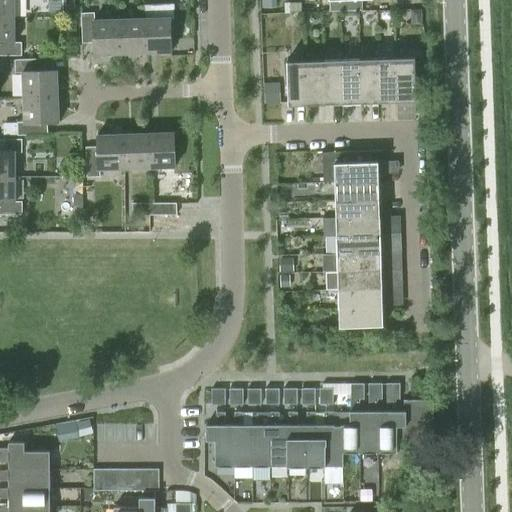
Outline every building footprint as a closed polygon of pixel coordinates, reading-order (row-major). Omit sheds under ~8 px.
[(0,0),(0,19),(15,20),(15,0),(0,0)] [(74,0),(62,0),(63,8),(75,8),(74,0)] [(261,0),(262,9),(275,9),(274,0),(261,0)] [(328,0),(330,11),(362,10),(361,0),(328,0)] [(120,55),(119,19),(93,20),(93,13),(81,13),(82,44),(94,43),(95,56),(120,55)] [(170,17),(144,18),(146,53),(171,52),(170,17)] [(144,18),(119,19),(120,55),(146,53),(144,18)] [(15,20),(0,19),(0,55),(22,56),(21,42),(15,42),(15,20)] [(415,56),(396,57),(397,101),(415,101),(416,101),(416,96),(424,96),(426,96),(425,59),(423,59),(415,59),(415,56)] [(396,57),(378,58),(379,102),(397,101),(396,57)] [(360,58),(342,59),(343,103),(362,103),(360,58)] [(378,58),(360,58),(362,103),(379,102),(378,58)] [(23,73),(24,99),(59,97),(58,71),(45,72),(45,59),(15,60),(15,73),(23,73)] [(324,59),(306,60),(307,104),(326,104),(324,59)] [(342,59),(324,59),(326,104),(343,103),(342,59)] [(307,104),(306,60),(287,61),(289,105),(307,104)] [(269,82),(269,101),(287,100),(286,82),(269,82)] [(59,97),(24,99),(25,122),(17,123),(17,136),(47,135),(47,124),(60,123),(59,97)] [(174,133),(148,134),(150,169),(175,168),(174,133)] [(148,134),(123,135),(125,170),(150,169),(148,134)] [(125,170),(123,135),(98,136),(98,147),(85,147),(86,177),(100,177),(100,171),(125,170)] [(0,178),(16,178),(16,153),(22,153),(22,139),(0,139),(0,178)] [(333,153),(335,182),(379,181),(378,162),(370,162),(370,151),(333,153)] [(16,178),(0,178),(0,215),(22,215),(22,202),(16,202),(16,178)] [(335,182),(335,200),(380,199),(379,181),(335,182)] [(323,219),(380,217),(380,199),(335,200),(336,218),(323,219)] [(132,215),(147,215),(147,203),(132,203),(132,215)] [(147,203),(147,215),(177,216),(177,203),(147,203)] [(336,236),(381,235),(380,217),(323,219),(323,236),(336,236)] [(336,236),(337,254),(381,253),(381,235),(336,236)] [(337,254),(338,272),(382,271),(381,253),(337,254)] [(338,272),(338,290),(383,289),(382,271),(338,272)] [(338,290),(339,309),(383,307),(383,289),(338,290)] [(383,307),(339,309),(340,327),(384,326),(383,307)] [(371,384),(371,413),(371,425),(361,425),(362,452),(379,452),(379,425),(389,425),(388,413),(379,413),(379,400),(384,400),(384,384),(371,384)] [(388,384),(388,413),(389,425),(379,425),(379,452),(398,452),(398,439),(406,439),(405,412),(397,412),(396,400),(402,400),(401,384),(388,384)] [(344,425),(344,452),(345,452),(362,452),(361,425),(371,425),(371,413),(361,413),(361,400),(366,400),(366,385),(352,385),(352,413),(352,425),(344,425)] [(211,405),(225,405),(225,389),(211,389),(211,405)] [(229,405),(243,405),(243,389),(229,389),(229,405)] [(247,405),(261,405),(261,389),(247,389),(247,405)] [(279,389),(265,389),(265,405),(279,405),(279,389)] [(283,405),(297,405),(297,389),(283,389),(283,405)] [(301,389),(301,405),(315,405),(315,389),(301,389)] [(333,405),(333,389),(319,389),(319,405),(333,405)] [(405,400),(405,412),(406,439),(425,439),(425,426),(434,426),(433,400),(405,400)] [(226,426),(226,413),(217,413),(217,426),(207,426),(207,441),(216,441),(216,467),(235,467),(235,440),(226,440),(226,426)] [(235,426),(226,426),(226,440),(235,440),(235,467),(253,467),(253,440),(244,440),(244,426),(244,413),(235,413),(235,426)] [(252,426),(244,426),(244,440),(253,440),(253,467),(271,466),(271,440),(261,440),(261,426),(261,413),(252,413),(252,426)] [(271,426),(261,426),(261,440),(271,440),(271,466),(289,466),(289,440),(280,440),(280,426),(280,413),(271,414),(271,426)] [(289,426),(280,426),(280,440),(289,440),(289,466),(307,466),(307,440),(298,440),(298,426),(298,413),(289,413),(289,426)] [(298,426),(298,440),(307,440),(307,466),(325,466),(325,440),(316,440),(316,426),(316,413),(307,413),(307,426),(298,426)] [(316,426),(316,440),(325,440),(325,466),(342,466),(345,466),(345,452),(344,452),(344,425),(352,425),(352,413),(325,413),(325,426),(316,426)] [(93,434),(89,419),(73,423),(76,438),(93,434)] [(0,463),(10,464),(10,463),(25,463),(25,472),(49,472),(49,453),(24,453),(24,444),(10,444),(10,454),(0,454),(0,463)] [(0,471),(0,480),(10,481),(25,481),(25,489),(49,489),(49,472),(25,472),(25,463),(10,463),(10,464),(10,472),(0,471)] [(105,492),(105,469),(93,469),(93,492),(105,492)] [(116,469),(105,469),(105,492),(116,492),(116,469)] [(127,469),(116,469),(116,492),(127,492),(127,469)] [(138,469),(127,469),(127,492),(138,491),(138,469)] [(149,469),(138,469),(138,491),(149,491),(149,469)] [(159,469),(149,469),(149,491),(159,491),(159,469)] [(0,498),(10,499),(10,498),(25,498),(25,507),(50,507),(49,489),(25,489),(25,481),(10,481),(10,489),(0,489),(0,498)] [(10,498),(10,499),(10,508),(0,508),(0,511),(49,511),(50,507),(25,507),(25,498),(10,498)] [(115,509),(115,511),(168,511),(168,509),(156,509),(156,499),(140,499),(140,509),(115,509)]
